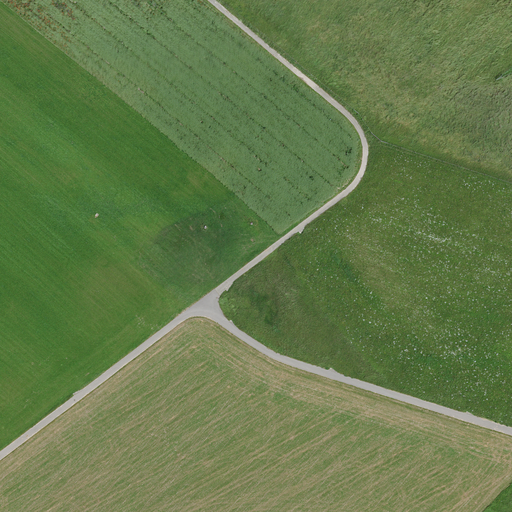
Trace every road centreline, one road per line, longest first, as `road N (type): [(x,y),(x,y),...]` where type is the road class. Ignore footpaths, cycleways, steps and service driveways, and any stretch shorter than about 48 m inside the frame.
road 1 (track): [(204,305),(362,179),(366,139),(345,112),(206,0)]
road 2 (track): [(511,431),(254,350),(204,305)]
road 3 (track): [(0,457),(204,305)]
